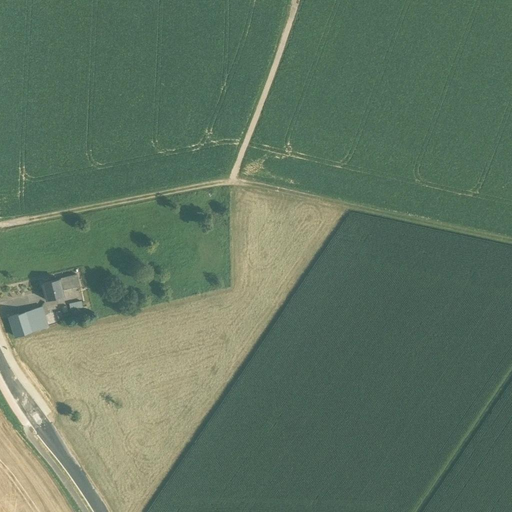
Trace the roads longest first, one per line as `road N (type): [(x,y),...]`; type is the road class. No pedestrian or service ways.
road 1 (track): [(0,231),(237,187),(511,243)]
road 2 (tertiary): [(97,511),(0,354)]
road 3 (track): [(237,187),(293,31)]
road 4 (track): [(418,511),(511,381)]
